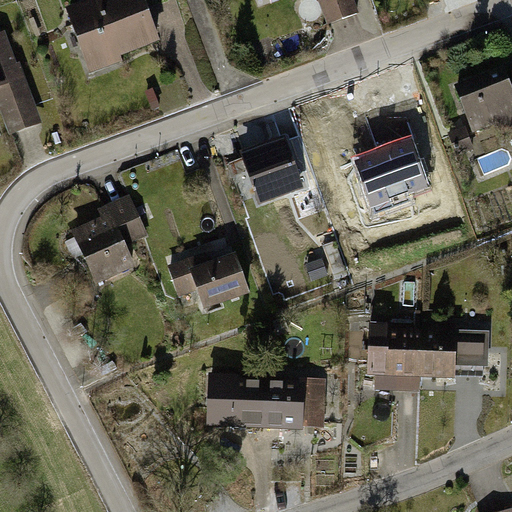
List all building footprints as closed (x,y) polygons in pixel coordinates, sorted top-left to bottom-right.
[(85,0),(63,8),(88,76),(123,63),(121,59),(157,46),(140,0),(85,0)] [(316,0),(327,27),(367,12),(362,0),(316,0)] [(2,33),(0,33),(0,115),(8,138),(41,126),(22,73),(17,75),(2,33)] [(454,85),(474,138),(511,123),(511,95),(502,67),(454,85)] [(153,90),(144,93),(151,110),(159,107),(153,90)] [(470,142),(463,125),(447,131),(453,148),(470,142)] [(239,150),(258,203),(301,187),(281,134),(239,150)] [(362,194),(371,216),(423,196),(407,153),(387,160),(385,154),(352,167),(354,174),(345,177),(353,197),(362,194)] [(70,232),(95,286),(133,269),(124,249),(147,238),(127,196),(100,209),(97,210),(100,217),(70,232)] [(320,246),(332,282),(348,276),(336,241),(320,246)] [(196,294),(202,310),(251,293),(236,251),(206,262),(203,252),(167,264),(179,300),(196,294)] [(419,392),(419,379),(421,329),(388,328),(389,322),(368,321),(366,377),(396,378),(395,391),(419,392)] [(506,322),(490,322),(490,334),(506,334),(506,322)] [(470,331),(421,329),(419,379),(453,380),(454,361),(469,361),(470,331)] [(209,426),(259,428),(261,381),(235,380),(235,375),(207,374),(206,401),(210,401),(209,426)] [(300,383),(261,381),(259,428),(299,429),(300,403),(318,404),(319,379),(300,379),(300,383)]
